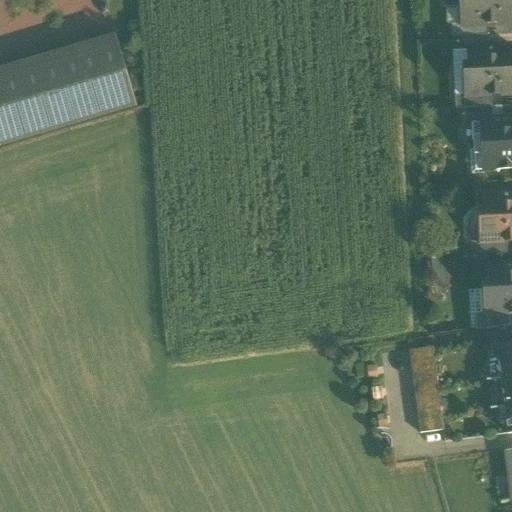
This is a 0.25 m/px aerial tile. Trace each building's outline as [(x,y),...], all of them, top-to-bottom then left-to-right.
[(459,25),(459,26),(487,24),(511,23),(510,10),(511,7),(511,2),(510,0),(509,0),(465,0),(466,7),(458,7),(459,25)] [(459,25),(458,7),(446,8),(447,25),(451,25),(459,25)] [(451,25),(452,38),(488,36),(487,24),(459,26),(459,25),(451,25)] [(463,38),(464,49),(487,48),(486,37),(463,38)] [(0,71),(0,146),(135,107),(114,38),(0,71)] [(463,96),(463,97),(491,96),(511,94),(511,46),(468,49),(470,78),(462,79),(463,96)] [(468,49),(464,49),(452,50),(455,97),(463,96),(462,79),(470,78),(468,49)] [(455,97),(456,110),(479,109),(491,108),(491,96),(463,97),(463,96),(455,97)] [(479,109),(480,120),(492,120),(491,108),(479,109)] [(470,151),(472,175),(484,175),(484,172),(495,171),(498,174),(500,171),(511,170),(511,118),(492,120),(480,120),(480,123),(472,124),(473,151),(470,151)] [(478,243),(506,242),(511,241),(511,194),(484,195),(485,225),(477,225),(478,243)] [(457,242),(438,243),(439,256),(457,255),(457,242)] [(471,243),(471,256),(507,254),(506,242),(478,243),(471,243)] [(431,263),(426,263),(427,273),(432,273),(446,286),(456,274),(441,260),(433,260),(431,263)] [(482,314),(482,315),(510,313),(511,313),(511,265),(488,267),(489,296),(481,296),(482,314)] [(482,314),(481,296),(481,292),(468,292),(470,330),(475,329),(474,314),(482,314)] [(475,329),(475,332),(511,327),(510,313),(482,315),(482,314),(474,314),(475,329)] [(506,423),(508,435),(511,434),(511,343),(492,347),(494,360),(498,359),(500,380),(504,380),(506,393),(502,393),(504,409),(509,408),(511,422),(506,423)] [(409,351),(420,434),(444,431),(433,348),(409,351)]
